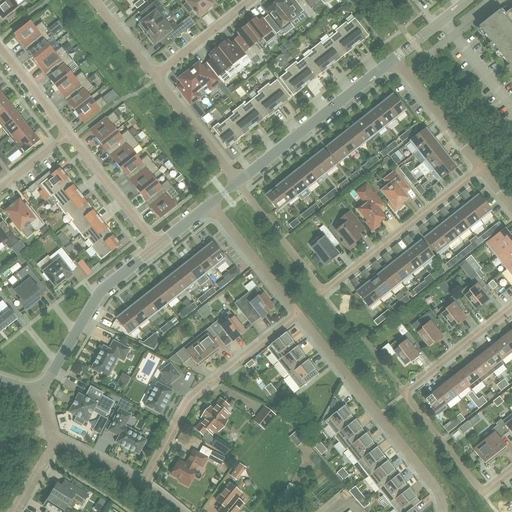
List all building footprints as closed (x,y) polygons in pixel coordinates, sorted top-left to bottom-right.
[(0,0),(0,17),(2,20),(6,17),(7,19),(13,14),(12,12),(18,7),(13,1),(14,0),(0,0)] [(152,14),(138,25),(143,31),(145,30),(147,34),(166,19),(161,13),(165,11),(156,0),(147,7),(152,14)] [(210,1),(210,0),(186,0),(185,1),(187,3),(183,6),(188,13),(192,10),(197,17),(198,16),(200,18),(207,12),(206,10),(213,5),(210,1)] [(291,6),(286,0),(275,0),(277,1),(274,4),(275,5),(275,4),(289,22),(303,11),(298,5),(296,2),(291,6)] [(316,0),(303,0),(304,0),(298,5),(303,11),(309,19),(315,14),(309,6),(316,0)] [(289,22),(275,4),(275,5),(272,7),(271,5),(265,10),(266,11),(265,12),(273,21),(268,25),(276,34),(290,23),(289,22)] [(132,12),(129,8),(123,13),(126,17),(132,12)] [(511,8),(504,14),(501,10),(478,27),(511,69),(511,8)] [(276,34),(268,25),(262,18),(258,22),(255,18),(255,19),(253,18),(248,22),(248,24),(246,26),(258,41),(262,38),(267,44),(272,40),(273,42),(278,38),(276,34)] [(368,36),(354,18),(347,24),(346,22),(340,26),(354,45),(361,40),(362,41),(368,36)] [(166,19),(147,34),(150,37),(149,38),(154,45),(168,34),(173,40),(187,29),(182,22),(177,26),(174,22),(170,25),(166,19)] [(58,21),(47,29),(52,35),(62,27),(58,21)] [(27,45),(47,29),(42,22),(34,28),(30,22),(14,35),(20,43),(24,40),(27,45)] [(258,41),(246,26),(243,28),(241,27),(236,31),(237,33),(236,33),(239,36),(234,40),(235,41),(250,60),(255,56),(254,55),(259,51),(254,44),(258,41)] [(354,45),(340,26),(334,31),(336,33),(329,38),(343,56),(349,51),(348,50),(354,45)] [(50,48),(56,43),(52,38),(53,37),(52,35),(47,29),(27,45),(31,50),(28,52),(34,60),(50,48)] [(343,56),(329,38),(322,44),(321,42),(315,46),(329,64),(336,60),(337,61),(343,56)] [(303,39),(297,45),(303,51),(309,45),(303,39)] [(250,60),(235,41),(230,45),(227,41),(225,42),(224,41),(218,46),(219,47),(218,48),(233,68),(239,63),(243,68),(251,62),(250,60)] [(292,46),(288,41),(284,45),(287,49),(292,46)] [(47,70),(67,54),(62,47),(61,47),(60,48),(56,43),(50,48),(34,60),(40,68),(44,66),(47,70)] [(71,50),(66,44),(62,47),(67,54),(71,50)] [(329,64),(315,46),(309,51),(311,53),(304,58),(318,76),(324,71),(323,69),(329,64)] [(233,68),(218,48),(216,49),(215,48),(209,53),(210,54),(208,56),(211,60),(207,63),(221,81),(223,84),(232,77),(227,72),(233,68)] [(54,85),(70,73),(72,72),(67,66),(73,62),(67,54),(47,70),(51,75),(48,77),(54,85)] [(318,76),(304,58),(297,64),(295,62),(290,66),(304,84),(310,79),(312,81),(318,76)] [(221,81),(207,63),(201,68),(198,64),(197,64),(196,63),(190,68),(191,69),(188,72),(202,90),(207,86),(210,90),(217,84),(221,81)] [(304,84),(290,66),(284,71),(286,73),(278,78),(293,96),(299,91),(298,89),(304,84)] [(67,95),(87,79),(81,72),(74,78),(70,73),(54,85),(60,93),(63,91),(67,95)] [(202,90),(188,72),(185,74),(183,73),(177,77),(179,79),(178,80),(181,84),(175,88),(189,106),(200,97),(197,93),(202,90)] [(74,110),(90,98),(85,93),(93,87),(90,83),(87,79),(67,95),(71,100),(67,102),(74,110)] [(291,98),(277,80),(269,86),(268,84),(262,88),(277,106),(283,101),(284,103),(291,98)] [(221,81),(217,84),(222,90),(226,87),(223,84),(221,81)] [(277,106),(262,88),(257,93),(258,94),(251,100),(265,118),(272,113),(270,111),(277,106)] [(118,96),(115,92),(113,90),(110,92),(115,99),(118,96)] [(405,110),(393,95),(383,103),(395,118),(405,110)] [(87,121),(107,105),(101,97),(94,103),(90,98),(74,110),(80,118),(83,116),(87,121)] [(0,115),(11,107),(4,98),(0,101),(0,115)] [(265,118),(251,100),(244,105),(243,104),(237,108),(251,126),(258,121),(259,123),(265,118)] [(395,118),(383,103),(373,110),(386,126),(395,118)] [(0,125),(2,128),(18,115),(11,107),(0,115),(0,125)] [(205,114),(200,107),(194,112),(199,119),(205,114)] [(217,108),(211,112),(217,119),(222,115),(217,108)] [(251,126),(237,108),(232,112),(233,114),(226,120),(240,138),(246,133),(245,131),(251,126)] [(386,126),(373,110),(364,118),(376,133),(386,126)] [(116,131),(112,126),(119,120),(116,116),(113,112),(93,128),(97,133),(94,136),(100,143),(116,131)] [(212,119),(208,114),(203,118),(207,123),(212,119)] [(9,136),(24,124),(18,115),(2,128),(9,136)] [(376,133),(364,118),(355,125),(367,141),(376,133)] [(240,138),(226,120),(219,125),(218,123),(212,128),(226,146),(233,141),(234,143),(240,138)] [(16,145),(31,133),(24,124),(9,136),(15,145),(16,145)] [(367,141),(355,125),(345,133),(357,148),(367,141)] [(413,126),(406,132),(409,136),(417,130),(413,126)] [(405,145),(413,155),(418,151),(433,139),(425,129),(405,145)] [(113,153),(133,138),(127,130),(120,136),(116,131),(100,143),(106,151),(109,149),(113,153)] [(409,136),(406,132),(398,138),(402,142),(409,136)] [(22,155),(38,142),(31,133),(16,145),(15,145),(14,145),(15,146),(4,154),(7,159),(18,150),(22,155)] [(357,148),(345,133),(336,140),(348,156),(357,148)] [(120,169),(136,156),(132,151),(139,145),(133,138),(113,153),(117,158),(114,161),(120,169)] [(426,160),(440,148),(433,139),(418,151),(425,160),(426,160)] [(348,156),(336,140),(326,148),(338,163),(348,156)] [(394,141),(387,147),(391,151),(398,145),(394,141)] [(391,151),(387,147),(379,153),(383,157),(391,151)] [(431,172),(448,158),(440,148),(426,160),(425,160),(417,167),(425,176),(431,172)] [(335,165),(323,150),(313,158),(325,173),(335,165)] [(400,161),(394,153),(390,157),(396,164),(400,161)] [(7,159),(4,154),(2,156),(0,157),(0,159),(6,167),(11,163),(7,159)] [(133,179),(153,163),(147,155),(140,161),(136,156),(120,169),(126,176),(129,174),(133,179)] [(376,156),(368,162),(372,166),(379,160),(376,156)] [(325,173),(313,158),(304,165),(316,181),(325,173)] [(438,182),(456,168),(448,158),(431,172),(438,182)] [(372,166),(368,162),(360,168),(364,172),(372,166)] [(155,181),(151,176),(159,170),(153,163),(133,179),(137,183),(133,186),(140,194),(155,181)] [(316,181),(304,165),(294,173),(306,188),(316,181)] [(405,176),(410,173),(404,165),(399,168),(405,176)] [(52,196),(70,182),(65,175),(64,177),(58,170),(40,184),(51,197),(53,196),(52,196)] [(359,176),(356,171),(348,177),(352,181),(359,176)] [(388,185),(381,191),(390,202),(388,203),(394,211),(395,210),(397,210),(399,210),(400,209),(401,208),(401,206),(402,205),(401,203),(407,198),(401,190),(407,186),(395,171),(384,180),(388,185)] [(306,188),(294,173),(285,180),(297,196),(306,188)] [(410,173),(405,176),(411,183),(416,180),(410,173)] [(349,184),(346,179),(338,185),(341,190),(349,184)] [(153,204),(173,188),(167,180),(160,186),(155,181),(140,194),(146,201),(149,199),(153,204)] [(297,196),(285,180),(275,188),(287,203),(297,196)] [(60,210),(79,195),(74,189),(75,188),(70,182),(52,196),(53,196),(58,203),(56,204),(60,210)] [(425,192),(419,184),(415,187),(421,195),(425,192)] [(366,185),(356,193),(365,204),(358,209),(367,222),(368,221),(369,223),(367,224),(372,231),(380,225),(378,224),(385,219),(378,209),(382,205),(366,185)] [(179,195),(173,188),(153,204),(156,208),(153,211),(160,219),(178,204),(174,199),(179,195)] [(287,203),(275,188),(266,196),(278,211),(287,203)] [(327,194),(330,199),(338,193),(334,188),(327,194)] [(22,195),(29,204),(35,200),(28,191),(22,195)] [(323,205),(330,199),(327,194),(319,200),(323,205)] [(72,221),(90,207),(85,200),(84,202),(79,195),(60,210),(65,215),(67,214),(72,220),(72,221)] [(479,220),(490,211),(478,196),(467,205),(479,220)] [(19,200),(18,201),(17,201),(16,201),(14,201),(13,202),(13,203),(13,204),(13,205),(5,212),(21,232),(30,225),(36,232),(44,226),(29,207),(26,210),(19,200)] [(308,209),(311,214),(319,208),(315,203),(308,209)] [(479,220),(467,205),(456,213),(468,228),(479,220)] [(80,235),(98,220),(93,214),(95,213),(90,207),(72,221),(72,220),(70,222),(80,235)] [(304,220),(311,214),(308,209),(300,215),(304,220)] [(364,230),(349,212),(341,219),(344,222),(337,228),(338,230),(336,231),(344,241),(342,242),(349,250),(355,244),(354,243),(361,238),(358,235),(364,230)] [(468,228),(456,213),(446,222),(458,237),(468,228)] [(57,222),(53,217),(47,222),(51,227),(57,222)] [(300,223),(296,219),(289,224),(292,229),(300,223)] [(92,246),(110,232),(105,226),(103,227),(98,220),(80,235),(85,240),(87,239),(92,246)] [(458,237),(446,222),(435,230),(447,245),(458,237)] [(487,230),(491,235),(502,226),(499,222),(487,230)] [(50,230),(47,226),(40,231),(43,235),(50,230)] [(3,234),(0,229),(0,243),(1,243),(4,246),(5,245),(9,250),(18,242),(9,230),(3,234)] [(511,244),(511,238),(504,229),(486,243),(497,256),(511,244)] [(449,248),(447,245),(435,230),(424,239),(438,257),(449,248)] [(480,243),(491,235),(487,230),(477,239),(480,243)] [(100,260),(119,246),(113,239),(115,238),(110,232),(92,246),(90,247),(100,260)] [(311,247),(324,263),(329,259),(331,261),(339,255),(324,236),(316,243),(311,247)] [(470,252),(480,243),(477,239),(475,237),(470,241),(471,243),(466,247),(470,252)] [(27,249),(20,241),(18,242),(11,248),(18,256),(27,249)] [(435,259),(421,241),(410,250),(422,265),(424,268),(435,259)] [(226,261),(212,243),(202,251),(214,266),(216,269),(226,261)] [(74,248),(71,244),(65,249),(68,253),(74,248)] [(507,269),(511,264),(511,244),(497,256),(507,269)] [(459,260),(470,252),(466,247),(455,256),(459,260)] [(66,280),(72,276),(71,274),(64,265),(70,260),(61,249),(49,258),(53,264),(43,272),(44,273),(42,275),(47,281),(49,280),(55,287),(65,279),(66,280)] [(422,265),(410,250),(399,258),(411,273),(422,265)] [(214,266),(202,251),(192,259),(204,274),(214,266)] [(22,264),(25,261),(20,254),(17,258),(22,264)] [(448,269),(459,260),(455,256),(444,265),(448,269)] [(411,273),(399,258),(389,267),(401,282),(411,273)] [(204,274),(192,259),(183,266),(195,281),(204,274)] [(475,273),(479,270),(473,262),(469,265),(474,272),(475,273)] [(195,281),(183,266),(173,274),(185,289),(195,281)] [(92,273),(87,267),(83,271),(87,276),(92,273)] [(401,282),(389,267),(378,275),(390,290),(401,282)] [(445,271),(442,267),(434,273),(438,277),(445,271)] [(41,283),(29,268),(21,275),(26,280),(20,285),(18,282),(9,289),(16,299),(18,297),(23,303),(21,305),(26,312),(37,304),(35,302),(40,299),(36,294),(39,292),(35,287),(41,283)] [(475,273),(480,279),(484,276),(479,270),(475,273)] [(223,278),(227,283),(235,277),(231,272),(223,278)] [(185,289),(173,274),(164,281),(176,296),(185,289)] [(390,290),(378,275),(367,284),(379,299),(390,290)] [(481,289),(485,286),(478,276),(472,280),(474,282),(461,292),(475,309),(488,299),(481,289)] [(220,289),(227,283),(223,278),(216,284),(220,289)] [(420,284),(423,289),(431,282),(428,278),(420,284)] [(446,284),(443,280),(437,285),(440,289),(446,284)] [(497,286),(492,280),(488,284),(492,289),(497,286)] [(176,296),(164,281),(154,289),(166,304),(176,296)] [(379,299),(367,284),(356,292),(368,308),(379,299)] [(416,294),(423,289),(420,284),(412,290),(416,294)] [(212,287),(204,293),(208,298),(216,292),(212,287)] [(260,318),(273,308),(256,287),(234,304),(246,319),(252,315),(255,318),(258,315),(260,317),(260,318)] [(439,288),(433,292),(438,299),(444,295),(439,288)] [(166,304),(154,289),(145,296),(157,311),(166,304)] [(511,289),(493,302),(498,309),(511,300),(511,289)] [(208,298),(204,293),(197,299),(201,304),(208,298)] [(457,308),(462,304),(454,294),(449,299),(450,300),(438,310),(452,328),(465,317),(457,308)] [(406,295),(398,301),(402,306),(410,300),(406,295)] [(157,311),(145,296),(135,303),(147,319),(157,311)] [(0,302),(0,314),(1,316),(0,317),(0,332),(17,319),(2,300),(0,302)] [(395,311),(402,306),(398,301),(391,307),(395,311)] [(147,319),(135,303),(126,311),(138,326),(147,319)] [(193,303),(186,309),(189,313),(197,307),(193,303)] [(209,310),(205,305),(197,311),(200,315),(203,319),(208,315),(209,310)] [(189,313),(186,309),(178,314),(182,319),(189,313)] [(138,326),(126,311),(116,319),(128,334),(138,326)] [(231,341),(244,331),(229,312),(209,327),(217,337),(223,332),(231,341)] [(434,327),(438,323),(431,313),(413,327),(428,346),(441,336),(434,327)] [(385,319),(381,315),(373,321),(377,326),(385,319)] [(167,324),(170,328),(178,322),(174,317),(167,324)] [(170,328),(167,324),(159,329),(163,334),(170,328)] [(410,345),(415,342),(407,332),(401,324),(396,328),(402,336),(389,346),(394,351),(405,365),(418,355),(410,345)] [(217,337),(209,327),(194,339),(209,359),(219,350),(212,341),(217,337)] [(277,362),(298,346),(287,332),(266,348),(277,362)] [(511,351),(511,333),(509,336),(506,332),(499,337),(502,341),(503,341),(511,352),(511,351)] [(148,339),(155,348),(160,339),(155,333),(148,339)] [(153,350),(155,348),(148,339),(143,343),(139,341),(138,343),(153,350)] [(209,359),(194,339),(176,354),(168,360),(181,366),(183,364),(191,358),(198,367),(209,359)] [(103,346),(90,369),(105,377),(105,376),(109,369),(112,370),(118,358),(123,361),(129,350),(113,341),(109,349),(104,347),(104,346),(103,346)] [(511,352),(503,341),(502,341),(492,349),(501,360),(511,352)] [(288,376),(309,359),(298,346),(277,362),(288,376)] [(504,364),(501,360),(492,349),(481,358),(493,373),(504,364)] [(493,373),(481,358),(478,354),(472,359),(475,363),(470,367),(482,381),(493,373)] [(318,374),(315,369),(311,365),(313,364),(309,359),(288,376),(299,390),(319,374),(318,374)] [(255,363),(251,360),(245,364),(249,368),(255,363)] [(170,364),(160,372),(165,379),(161,385),(157,383),(158,383),(157,382),(156,383),(152,391),(150,389),(146,396),(149,398),(144,406),(160,414),(173,391),(172,391),(171,391),(167,388),(169,384),(170,385),(180,376),(170,364)] [(482,381),(470,367),(459,375),(468,387),(471,390),(482,381)] [(126,390),(133,379),(123,374),(117,385),(126,390)] [(459,375),(448,384),(457,395),(468,387),(459,375)] [(500,382),(504,388),(508,385),(503,379),(500,382)] [(457,395),(448,384),(445,380),(439,385),(442,389),(437,393),(446,404),(457,395)] [(501,391),(504,388),(500,382),(496,385),(501,391)] [(268,392),(274,387),(270,383),(264,388),(268,392)] [(114,402),(101,395),(102,393),(90,387),(85,397),(78,394),(68,412),(76,417),(74,420),(82,424),(84,421),(87,422),(97,403),(110,409),(114,402)] [(274,387),(268,392),(271,396),(277,391),(274,387)] [(111,393),(109,397),(118,402),(119,402),(120,399),(120,398),(111,393)] [(446,404),(437,393),(432,397),(429,393),(422,398),(434,413),(446,404)] [(482,396),(478,399),(482,405),(486,402),(482,396)] [(118,402),(117,405),(123,409),(127,402),(120,399),(119,402),(118,402)] [(204,419),(195,429),(202,435),(204,436),(202,439),(209,444),(210,442),(212,444),(214,441),(212,439),(213,438),(210,436),(211,434),(212,435),(216,430),(217,431),(218,431),(221,429),(223,427),(225,424),(226,421),(224,419),(229,414),(223,410),(227,405),(220,399),(212,409),(210,407),(205,411),(201,417),(204,419)] [(479,408),(482,405),(478,399),(474,402),(479,408)] [(335,435),(356,419),(345,405),(324,421),(335,435)] [(274,415),(265,408),(254,421),(263,429),(274,415)] [(119,409),(107,431),(118,437),(116,442),(115,443),(138,455),(146,441),(145,440),(139,437),(141,434),(125,426),(125,425),(121,423),(126,413),(119,409)] [(511,413),(502,421),(501,420),(495,424),(497,426),(504,436),(510,431),(511,434),(511,413)] [(460,414),(456,417),(460,423),(464,420),(460,414)] [(460,423),(456,417),(451,420),(456,426),(460,423)] [(106,422),(100,418),(93,430),(100,434),(106,422)] [(367,433),(356,419),(335,435),(334,436),(345,451),(347,449),(346,449),(367,433)] [(472,426),(468,421),(458,429),(462,434),(472,426)] [(507,449),(499,440),(504,436),(497,426),(491,430),(494,433),(484,441),(496,457),(507,449)] [(294,442),(301,436),(297,431),(290,437),(294,442)] [(357,463),(378,446),(367,433),(346,449),(347,449),(357,463)] [(496,457),(484,441),(473,450),(486,466),(496,457)] [(314,446),(317,450),(323,445),(320,442),(314,446)] [(327,450),(323,445),(317,450),(321,455),(327,450)] [(368,476),(388,460),(378,446),(357,463),(368,476)] [(179,460),(171,475),(180,480),(179,482),(188,486),(195,472),(193,470),(196,464),(202,467),(207,458),(193,450),(186,464),(179,460)] [(379,490),(399,474),(388,460),(368,476),(379,490)] [(340,477),(346,472),(343,468),(337,473),(340,477)] [(240,476),(233,471),(230,476),(236,480),(240,476)] [(346,472),(340,477),(343,480),(349,475),(346,472)] [(389,504),(410,487),(399,474),(379,490),(389,504)] [(82,506),(88,495),(64,481),(61,487),(56,484),(50,495),(67,506),(71,509),(76,502),(82,506)] [(297,488),(289,483),(276,506),(284,510),(297,488)] [(240,493),(230,484),(219,497),(216,500),(216,501),(223,506),(217,511),(236,511),(243,504),(236,498),(240,493)] [(357,500),(362,495),(355,487),(349,491),(357,500)] [(407,511),(421,501),(410,487),(389,504),(396,511),(407,511)] [(63,511),(67,506),(50,495),(43,506),(47,509),(44,511),(63,511)] [(364,508),(369,504),(366,500),(362,495),(357,500),(361,505),(364,508)]
